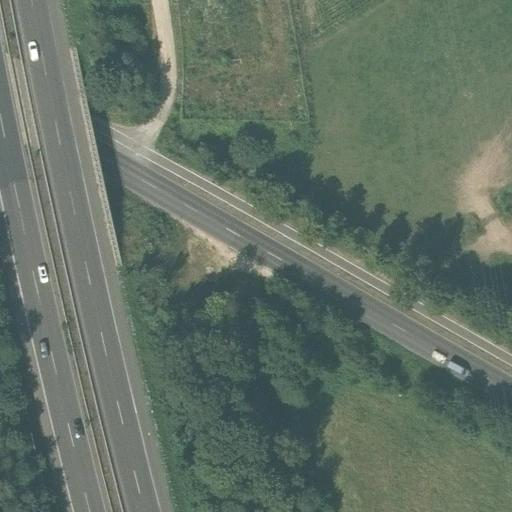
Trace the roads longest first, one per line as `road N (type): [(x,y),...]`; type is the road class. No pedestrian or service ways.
road 1 (secondary): [(0,98),(511,392)]
road 2 (motorway): [(141,511),(30,0)]
road 3 (motorway): [(0,115),(89,511)]
road 4 (track): [(152,0),(163,69),(159,106),(127,170)]
